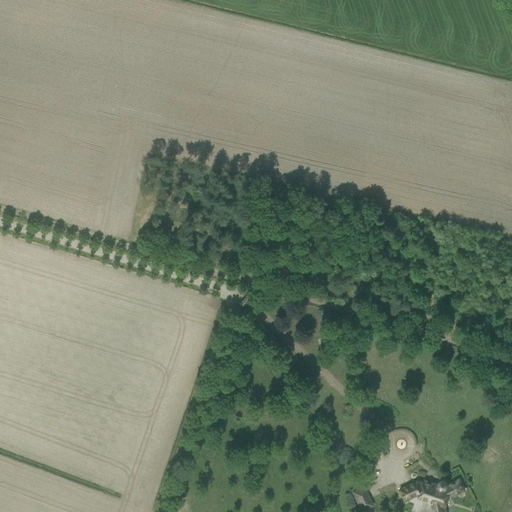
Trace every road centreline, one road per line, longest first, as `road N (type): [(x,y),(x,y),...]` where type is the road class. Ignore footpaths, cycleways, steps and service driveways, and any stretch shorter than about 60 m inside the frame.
road 1 (track): [(232,276),(511,360)]
road 2 (track): [(153,511),(232,276)]
road 3 (track): [(0,208),(232,276)]
